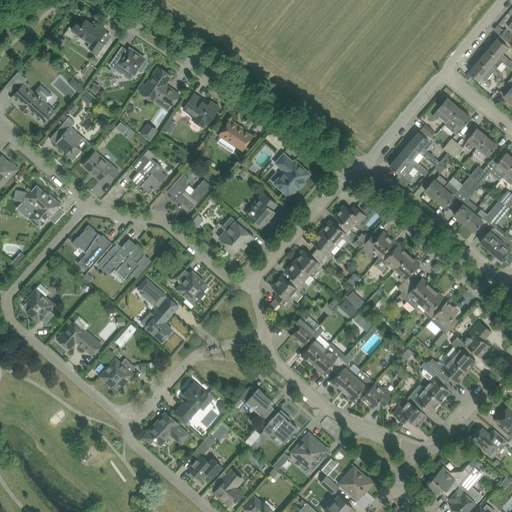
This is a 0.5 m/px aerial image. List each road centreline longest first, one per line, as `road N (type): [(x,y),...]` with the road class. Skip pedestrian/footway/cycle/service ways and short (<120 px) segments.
road 1 (unclassified): [(131,420),(16,319),(11,303),(16,285),(90,198)]
road 2 (residential): [(358,155),(128,0)]
road 3 (residential): [(417,451),(328,410),(277,364),(263,333)]
road 4 (unclassified): [(255,280),(174,214),(90,198)]
road 5 (residential): [(504,279),(370,166)]
road 6 (residential): [(263,333),(189,360),(131,420)]
road 7 (residential): [(255,280),(345,172)]
road 8 (residential): [(511,359),(435,446),(417,451)]
road 9 (residential): [(131,420),(131,437),(213,511)]
